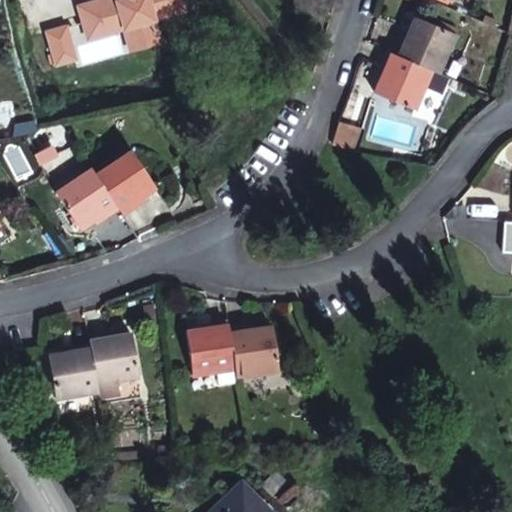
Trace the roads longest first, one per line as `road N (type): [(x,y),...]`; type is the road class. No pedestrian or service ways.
road 1 (residential): [(195,252),(216,274),(271,294),(347,281),(428,225),(464,166),(511,116)]
road 2 (residential): [(364,0),(338,69),(247,199),(195,252)]
road 3 (residential): [(195,252),(0,301)]
